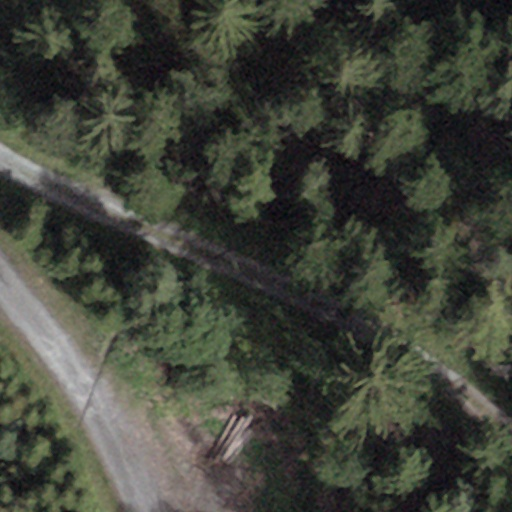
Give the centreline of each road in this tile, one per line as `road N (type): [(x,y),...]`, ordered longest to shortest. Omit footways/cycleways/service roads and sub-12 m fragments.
road 1 (track): [(0,155),(396,342),(511,425)]
road 2 (track): [(0,280),(60,345),(157,511)]
road 3 (track): [(511,142),(378,75),(285,0)]
